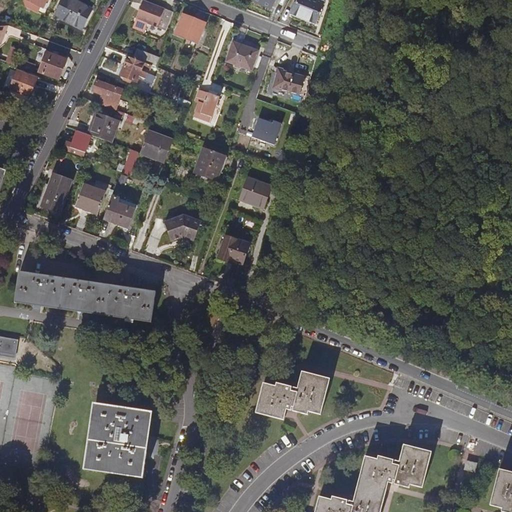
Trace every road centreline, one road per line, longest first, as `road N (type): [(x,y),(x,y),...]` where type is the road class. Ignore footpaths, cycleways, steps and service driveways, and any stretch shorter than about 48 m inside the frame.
road 1 (residential): [(511,447),(421,411),(354,421),(297,451),(237,511)]
road 2 (residential): [(511,414),(236,300)]
road 3 (residential): [(179,280),(16,217),(14,204),(52,131)]
road 4 (residential): [(52,131),(119,0)]
road 5 (residential): [(189,390),(190,426),(164,511)]
road 6 (residential): [(306,44),(194,0)]
